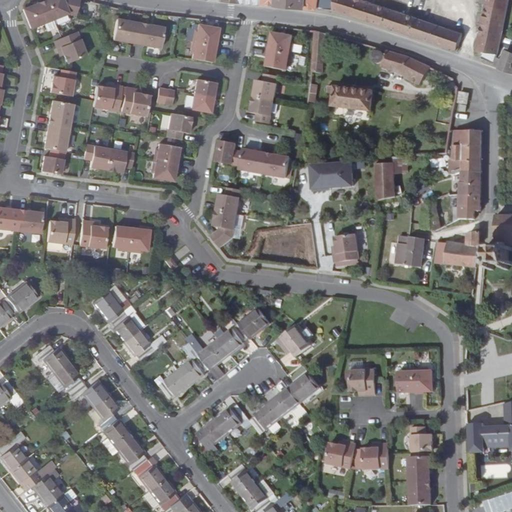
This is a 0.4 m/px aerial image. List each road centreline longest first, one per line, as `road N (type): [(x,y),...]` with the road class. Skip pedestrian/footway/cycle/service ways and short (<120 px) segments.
road 1 (residential): [(450,413),(447,341),(433,323),(378,294),(219,274),(178,224)]
road 2 (tertiary): [(245,11),(326,21),(497,77)]
road 3 (residential): [(0,354),(42,321),(77,322),(167,435)]
road 4 (residential): [(5,186),(26,67),(4,4)]
road 5 (residential): [(178,224),(165,207),(5,186)]
road 6 (residential): [(487,210),(497,77)]
road 7 (residential): [(108,60),(235,75)]
